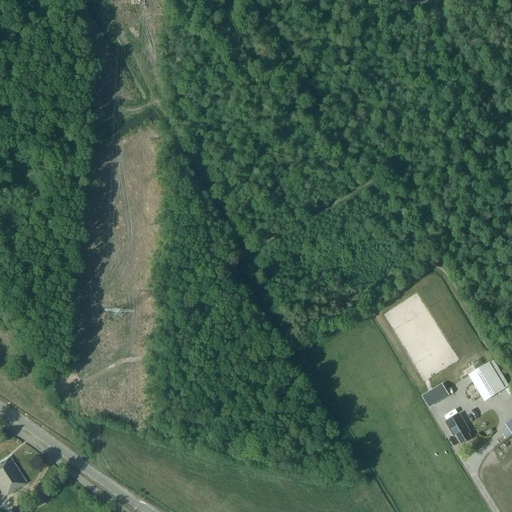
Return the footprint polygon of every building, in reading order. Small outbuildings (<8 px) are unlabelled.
[(506,389),(490,362),(468,375),(484,402),(506,389)] [(428,408),(448,396),(442,385),(422,397),(428,408)] [(459,415),(447,422),(445,424),(453,437),(455,436),(461,445),(471,439),(468,434),(469,432),(459,415)] [(508,434),(511,431),(511,417),(502,423),(508,434)] [(26,484),(9,459),(0,465),(0,492),(4,498),(26,484)]
